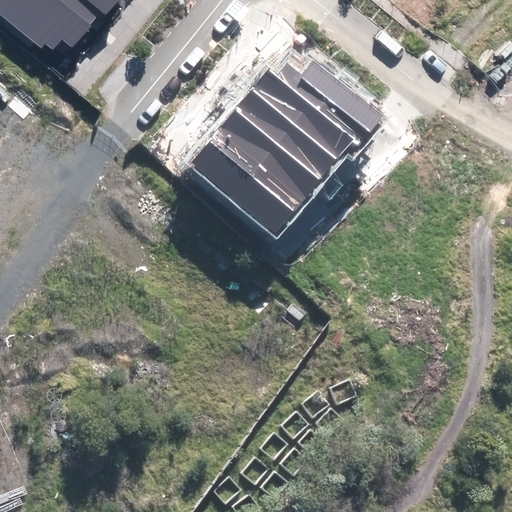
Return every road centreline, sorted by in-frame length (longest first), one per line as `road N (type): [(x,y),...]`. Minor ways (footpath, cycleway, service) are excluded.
road 1 (track): [(399,511),(448,446),(472,383),(481,336),(474,245),(483,209),(511,164)]
road 2 (unknown): [(0,313),(19,258),(117,129)]
road 3 (tertiary): [(117,129),(227,0)]
road 4 (residential): [(309,0),(440,103)]
